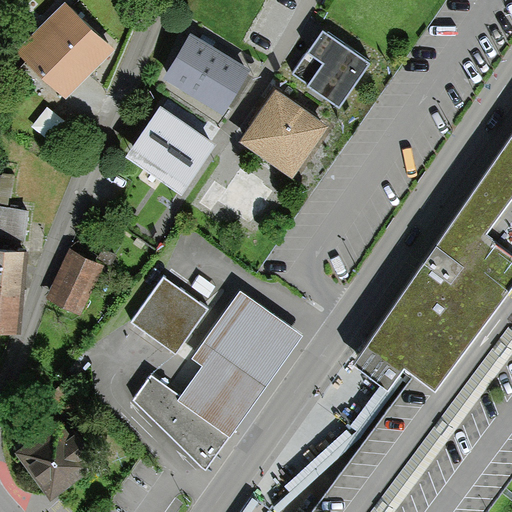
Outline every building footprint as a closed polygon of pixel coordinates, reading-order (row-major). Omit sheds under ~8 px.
[(17,52),(66,99),(113,50),(65,4),(17,52)] [(368,62),(323,31),(295,71),(339,102),(368,62)] [(246,69),(190,36),(166,75),(222,109),(246,69)] [(323,122),(277,91),(243,139),(290,171),(323,122)] [(216,146),(162,108),(126,160),(180,198),(216,146)] [(511,142),(373,340),(411,373),(299,511),(487,511),(511,479),(511,142)] [(239,167),(216,201),(251,225),(274,191),(239,167)] [(29,210),(0,205),(0,240),(24,244),(29,210)] [(103,264),(73,250),(50,298),(80,313),(103,264)] [(0,333),(18,335),(25,253),(0,251),(0,333)] [(190,293),(165,278),(134,325),(156,340),(178,353),(209,306),(190,293)] [(270,311),(241,290),(193,354),(202,361),(179,392),(230,429),(236,422),(301,334),(270,311)] [(205,466),(230,429),(179,392),(152,370),(134,396),(205,466)] [(64,420),(19,445),(47,493),(91,469),(64,420)]
